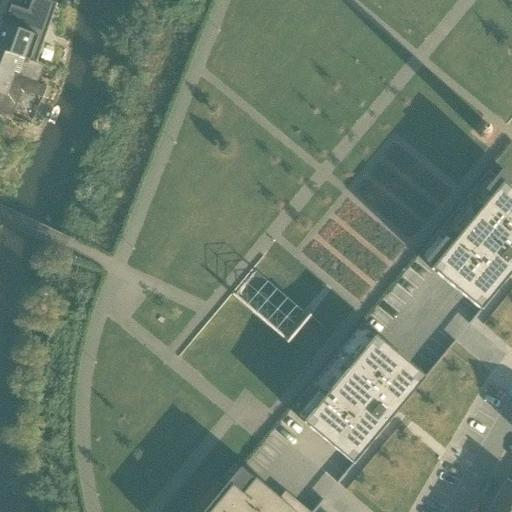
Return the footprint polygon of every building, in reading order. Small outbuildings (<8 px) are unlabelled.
[(0,50),(24,59),(24,58),(33,36),(0,25),(0,50)] [(44,66),(24,58),(24,59),(0,50),(0,68),(38,82),(44,66)] [(37,84),(38,82),(0,68),(0,109),(1,109),(0,112),(0,113),(12,118),(22,91),(43,98),(47,88),(37,84)] [(511,190),(489,171),(417,258),(482,312),(511,275),(511,190)] [(313,314),(255,265),(231,293),(289,342),(313,314)] [(400,411),(427,379),(377,337),(361,325),(289,411),(291,412),(304,424),(353,464),(354,465),(382,433),(397,414),(392,411),(395,408),(399,412),(400,411)] [(279,499),(243,469),(242,468),(241,470),(229,483),(205,511),(309,511),(286,492),(279,499)] [(511,482),(508,480),(497,499),(501,502),(511,507),(511,482)] [(511,511),(511,507),(501,502),(497,499),(488,511),(511,511)]
